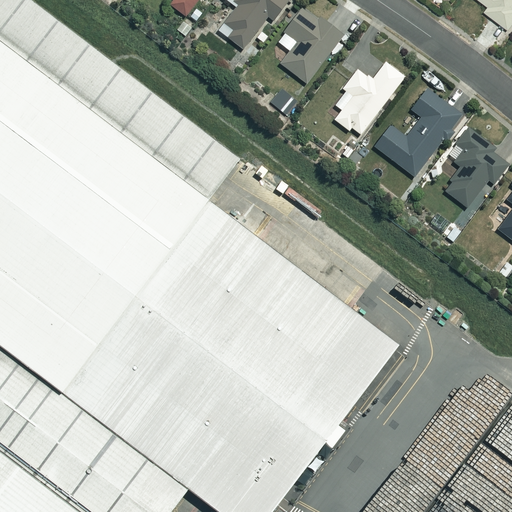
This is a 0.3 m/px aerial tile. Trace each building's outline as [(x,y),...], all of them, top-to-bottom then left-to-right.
[(32,0),(0,0),(0,511),(184,511),(193,501),(207,511),(278,511),(401,350),(210,206),(246,160),(32,0)] [(173,0),(176,2),(172,7),(187,19),(202,0),(173,0)] [(238,0),(235,4),(240,8),(226,26),(235,33),(230,39),(244,51),(270,18),(276,23),(292,2),(289,0),(238,0)] [(511,0),(478,0),(491,8),(486,14),(510,30),(511,27),(511,0)] [(320,24),(305,11),(286,35),(298,45),(282,65),(308,86),(346,39),(322,20),(320,24)] [(195,27),(187,21),(177,31),(185,38),(195,27)] [(356,69),(339,57),(327,74),(343,86),(356,69)] [(407,79),(388,64),(374,83),(360,72),(345,91),(354,99),(336,122),(350,133),(353,129),(363,137),(407,79)] [(458,113),(430,91),(413,112),(423,120),(408,140),(392,128),(376,148),(415,179),(467,112),(462,109),(458,113)] [(497,150),(471,130),(449,159),(462,169),(445,192),(468,210),(490,181),(495,185),(509,167),(494,155),(497,150)] [(363,159),(350,147),(343,155),(356,166),(363,159)] [(511,196),(508,202),(511,205),(511,214),(499,231),(511,241),(511,196)] [(468,229),(460,222),(447,237),(455,244),(468,229)]
